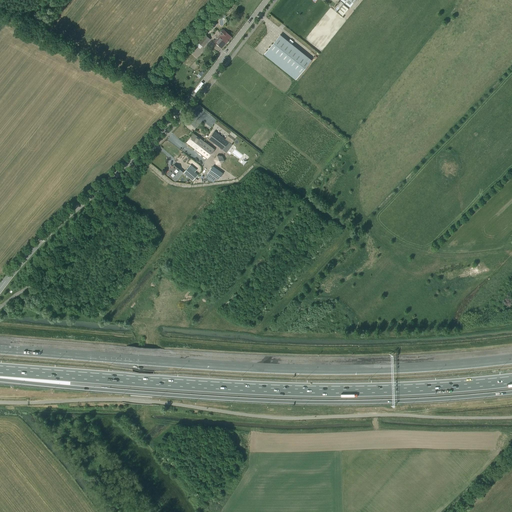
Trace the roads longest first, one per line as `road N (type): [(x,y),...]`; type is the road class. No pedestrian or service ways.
road 1 (motorway): [(511,357),(320,368),(0,347)]
road 2 (motorway): [(0,380),(320,401),(511,393)]
road 3 (motorway): [(0,369),(261,388),(511,379)]
road 4 (tertiary): [(0,289),(181,107)]
road 5 (unclassified): [(0,13),(181,107)]
road 6 (tertiary): [(181,107),(267,0)]
road 7 (track): [(136,333),(0,324)]
